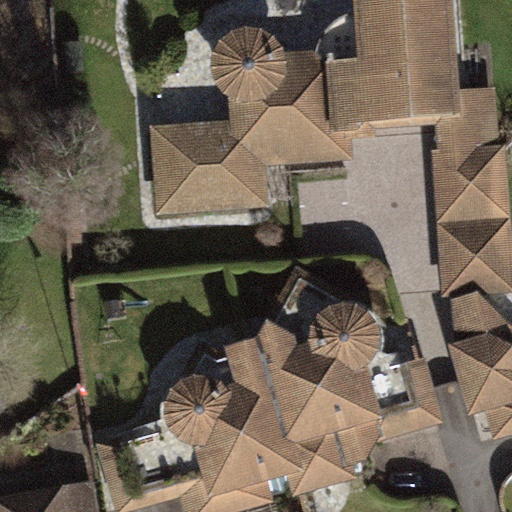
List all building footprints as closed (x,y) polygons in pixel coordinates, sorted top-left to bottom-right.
[(355,141),(353,114),(460,107),(453,0),(359,0),(362,35),(230,44),(234,113),(159,118),(165,202),(264,196),(261,147),(355,141)] [(511,152),(511,131),(436,136),(446,281),(511,276),(511,152)] [(270,321),(296,426),(384,404),(369,344),(386,301),(302,260),(270,321)] [(511,313),(453,330),(472,399),(511,388),(511,313)] [(208,475),(303,451),(296,426),(270,321),(219,332),(164,399),(199,428),(208,475)] [(88,511),(83,485),(0,501),(0,511),(88,511)]
